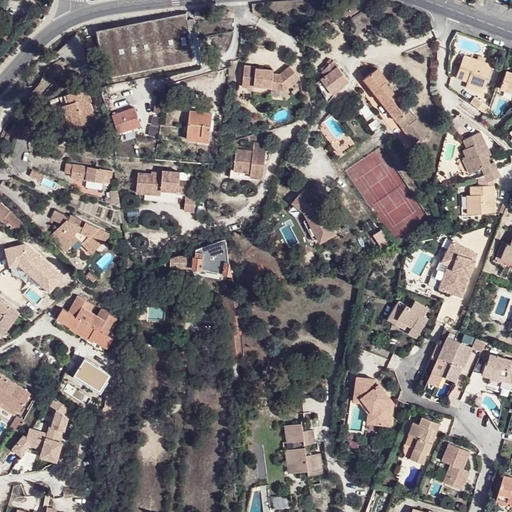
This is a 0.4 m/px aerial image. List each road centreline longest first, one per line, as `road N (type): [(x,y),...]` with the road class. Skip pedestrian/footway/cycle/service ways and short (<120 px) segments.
road 1 (unknown): [(248,0),(256,19),(293,54),(302,78),(302,103),(261,183),(238,206),(204,216),(140,203)]
road 2 (residential): [(475,511),(491,457),(487,436),(463,413),(409,396),(419,356)]
